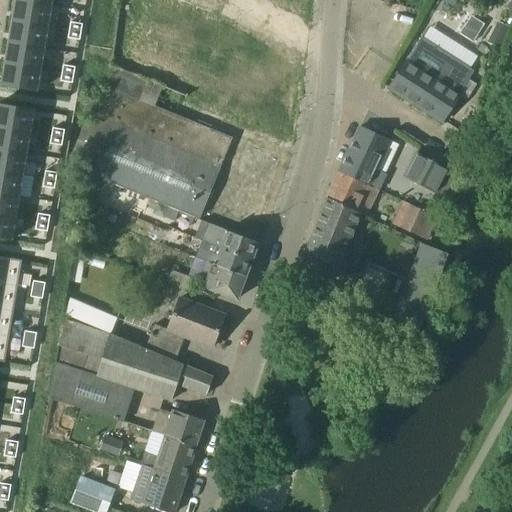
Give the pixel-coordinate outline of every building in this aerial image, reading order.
[(28,0),(15,0),(12,20),(48,27),(52,4),(28,0)] [(473,41),(485,22),(472,14),(460,32),(473,41)] [(12,20),(8,43),(45,49),(48,27),(12,20)] [(497,21),(492,34),(504,39),(509,27),(497,21)] [(71,22),(70,30),(81,32),(83,24),(71,22)] [(70,30),(68,38),(80,40),(81,32),(70,30)] [(422,38),(407,62),(406,61),(389,87),(444,121),(460,96),(459,95),(474,72),(422,38)] [(8,43),(5,65),(41,72),(45,49),(8,43)] [(5,65),(1,88),(37,94),(41,72),(5,65)] [(64,65),(62,73),(74,75),(75,67),(64,65)] [(231,138),(196,124),(155,107),(163,88),(115,68),(106,89),(100,104),(87,99),(83,115),(89,117),(69,166),(198,219),(231,138)] [(62,73),(61,81),(73,83),(74,75),(62,73)] [(0,125),(31,130),(34,109),(0,102),(0,125)] [(0,125),(0,147),(27,152),(31,130),(0,125)] [(388,169),(378,164),(390,140),(360,126),(339,172),(378,190),(388,169)] [(53,128),(52,136),(63,138),(65,130),(53,128)] [(52,136),(50,144),(62,146),(63,138),(52,136)] [(0,147),(0,170),(23,174),(27,152),(0,147)] [(417,154),(405,177),(436,193),(448,170),(417,154)] [(0,170),(0,192),(20,196),(23,174),(0,170)] [(46,171),(44,179),(56,181),(57,173),(46,171)] [(378,190),(339,172),(327,199),(360,214),(365,217),(378,190)] [(44,179),(43,187),(55,189),(56,181),(44,179)] [(0,192),(0,215),(16,218),(20,196),(0,192)] [(339,266),(360,214),(327,199),(306,252),(301,267),(300,269),(330,282),(337,266),(339,266)] [(428,213),(412,205),(403,201),(393,224),(427,239),(437,217),(429,213),(428,213)] [(39,214),(37,221),(49,223),(50,216),(39,214)] [(0,215),(0,237),(12,240),(16,218),(0,215)] [(196,238),(202,240),(252,260),(259,243),(225,230),(204,221),(202,220),(196,238)] [(37,221),(36,229),(48,231),(49,223),(37,221)] [(246,276),(252,260),(202,240),(196,257),(213,264),(214,264),(246,276)] [(421,242),(404,290),(433,301),(450,252),(421,242)] [(80,282),(85,248),(75,246),(70,281),(80,282)] [(0,255),(0,281),(18,285),(22,259),(0,255)] [(237,299),(246,276),(214,264),(213,264),(205,287),(237,299)] [(195,278),(173,271),(169,283),(191,290),(195,278)] [(0,281),(0,308),(14,311),(18,285),(0,281)] [(34,281),(32,289),(44,291),(45,283),(34,281)] [(32,289),(31,297),(43,299),(44,291),(32,289)] [(117,318),(71,298),(64,315),(110,334),(117,318)] [(212,347),(225,315),(180,298),(168,329),(155,324),(145,348),(145,349),(176,361),(184,337),(212,347)] [(0,308),(0,334),(9,336),(14,311),(0,308)] [(110,334),(63,319),(56,363),(45,397),(116,420),(125,424),(126,422),(124,421),(135,389),(171,400),(176,384),(207,395),(213,377),(176,361),(145,349),(145,348),(110,334)] [(25,331),(24,339),(35,341),(37,333),(25,331)] [(0,334),(0,361),(5,362),(9,336),(0,334)] [(24,339),(22,347),(34,349),(35,341),(24,339)] [(14,397),(13,405),(24,407),(26,399),(14,397)] [(13,405),(11,413),(23,415),(24,407),(13,405)] [(173,412),(172,414),(158,409),(151,432),(196,447),(204,422),(173,412)] [(185,480),(196,447),(151,432),(149,436),(152,437),(151,441),(162,445),(154,470),(185,480)] [(7,440),(5,448),(17,450),(19,442),(7,440)] [(5,448),(4,456),(16,458),(17,450),(5,448)] [(174,511),(185,480),(154,470),(140,465),(129,499),(116,495),(110,511),(129,511),(133,501),(166,511),(174,511)] [(81,475),(70,503),(93,511),(106,511),(115,489),(81,475)] [(0,483),(0,491),(10,493),(11,485),(0,483)] [(0,491),(0,499),(9,501),(10,493),(0,491)]
